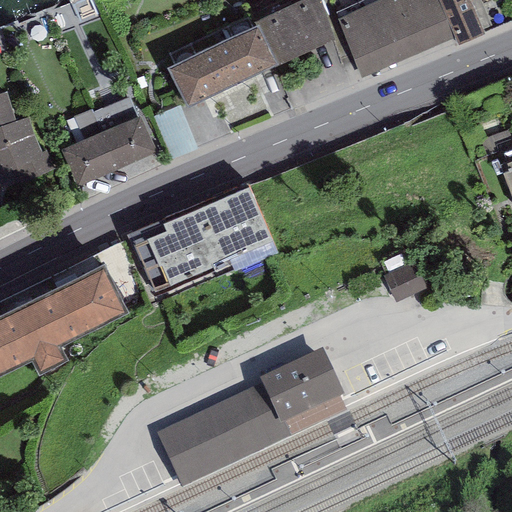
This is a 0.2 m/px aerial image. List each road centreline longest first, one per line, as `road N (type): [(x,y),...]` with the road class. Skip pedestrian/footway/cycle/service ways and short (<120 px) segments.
road 1 (secondary): [(0,270),(511,49)]
road 2 (unclassified): [(242,370),(380,318),(511,318)]
road 3 (residential): [(57,511),(155,415),(242,370)]
